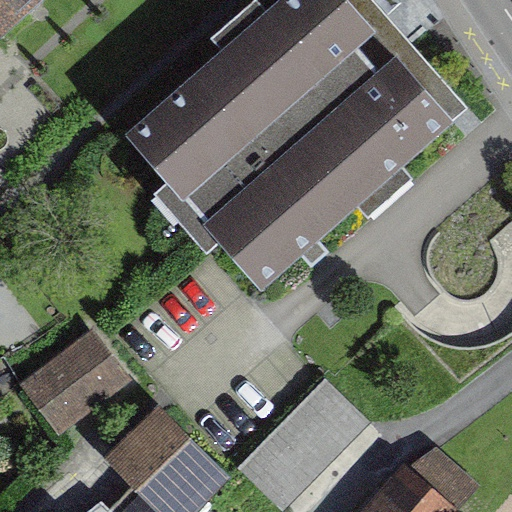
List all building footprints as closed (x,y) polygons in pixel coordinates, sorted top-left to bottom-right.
[(0,0),(0,14),(23,39),(65,0),(0,0)] [(391,61),(373,77),(354,56),(373,39),(337,0),(278,0),(259,17),(247,4),(203,44),(216,60),(123,143),(165,189),(151,202),(199,256),(214,242),(260,294),(354,211),(363,222),(405,184),(397,175),(451,127),(426,100),(391,61)] [(0,14),(0,97),(14,85),(4,74),(16,62),(9,55),(23,39),(0,14)] [(146,380),(108,332),(43,382),(80,430),(146,380)] [(307,511),(388,427),(342,383),(261,469),(306,511),(307,511)] [(209,511),(245,472),(177,412),(130,465),(155,487),(133,511),(209,511)] [(478,511),(426,464),(382,511),(478,511)]
